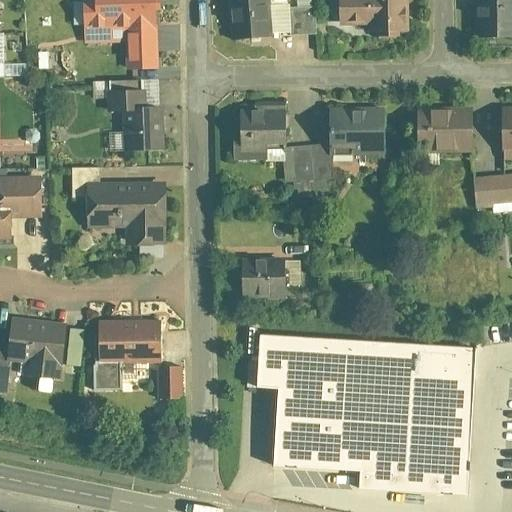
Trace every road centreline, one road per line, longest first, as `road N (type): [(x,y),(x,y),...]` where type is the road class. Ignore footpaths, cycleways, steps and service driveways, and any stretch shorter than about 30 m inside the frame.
road 1 (unclassified): [(200,80),(445,76)]
road 2 (residential): [(200,80),(203,297)]
road 3 (residential): [(203,297),(203,511)]
road 4 (residential): [(203,297),(94,297),(0,281)]
road 5 (tertiary): [(0,480),(153,511)]
